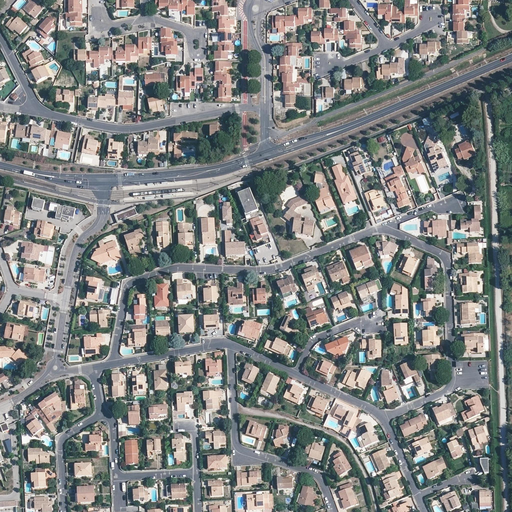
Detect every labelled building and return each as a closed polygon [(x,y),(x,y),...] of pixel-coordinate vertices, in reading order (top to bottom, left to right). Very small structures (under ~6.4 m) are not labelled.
[(32,0),(28,0),(28,1),(29,3),(23,10),(30,15),(31,15),(34,19),(43,9),(32,0)] [(74,0),(69,0),(69,14),(81,14),(82,14),(82,9),(80,9),(79,9),(79,5),(79,0),(74,0)] [(173,0),(168,0),(169,8),(169,10),(173,10),(182,11),(182,3),(174,3),(173,0)] [(181,0),(182,3),(182,11),(182,12),(187,12),(187,15),(195,16),(195,7),(195,1),(187,1),(186,0),(181,0)] [(330,0),(320,0),(320,9),(325,9),(330,9),(330,4),(330,0)] [(405,0),(405,11),(405,14),(405,15),(410,15),(418,15),(418,7),(410,7),(410,4),(410,0),(405,0)] [(392,6),(392,5),(379,5),(379,15),(383,15),(388,15),(388,17),(388,19),(392,19),(392,6)] [(469,10),(469,5),(455,5),(454,5),(454,10),(454,18),(462,18),(465,18),(465,10),(469,10)] [(397,6),(392,6),(392,19),(392,22),(396,22),(405,22),(405,15),(405,14),(397,14),(397,11),(397,6)] [(228,7),(225,7),(212,7),(212,12),(217,12),(220,12),(220,20),(228,20),(228,11),(228,7)] [(312,17),(312,9),(303,9),(299,9),(299,15),(299,17),(299,25),(304,25),(304,20),(304,17),(312,17)] [(347,9),(331,9),(331,13),(336,14),(339,14),(339,22),(345,22),(346,22),(347,13),(347,9)] [(81,14),(69,14),(66,14),(66,19),(70,19),(70,26),(82,27),(82,23),(81,23),(81,18),(81,14)] [(49,16),(36,31),(46,39),(48,36),(48,35),(55,27),(52,24),(55,21),(49,16)] [(27,26),(18,17),(15,20),(12,17),(5,26),(8,28),(12,32),(14,30),(19,35),(27,26)] [(286,17),(282,17),(273,17),(273,28),(281,28),(280,33),(286,33),(286,27),(286,17)] [(299,17),(290,17),(286,17),(286,27),(295,27),(295,25),(299,25),(299,17)] [(462,18),(454,18),(454,27),(454,31),(458,31),(464,31),(464,22),(462,22),(462,18)] [(235,20),(229,20),(228,20),(220,20),(219,20),(219,25),(219,33),(221,33),(230,33),(230,25),(235,25),(235,20)] [(355,22),(348,22),(346,22),(345,22),(345,31),(347,31),(347,35),(355,35),(355,26),(355,22)] [(171,29),(161,29),(160,43),(161,43),(175,43),(175,39),(173,39),(171,39),(171,34),(171,29)] [(334,29),(325,29),(325,32),(325,39),(329,39),(338,39),(338,35),(338,31),(334,31),(334,29)] [(467,31),(464,31),(458,31),(458,36),(458,39),(457,39),(457,44),(469,43),(469,39),(467,39),(467,31)] [(325,32),(312,32),(312,40),(312,42),(316,42),(325,42),(325,39),(325,32)] [(231,33),(230,33),(221,33),(221,37),(221,42),(219,42),(217,42),(217,47),(231,47),(231,33)] [(362,35),(357,35),(355,35),(347,35),(346,35),(346,40),(350,40),(350,48),(362,48),(362,40),(362,35)] [(152,43),(152,38),(148,37),(148,39),(143,39),(139,39),(139,45),(139,54),(143,54),(143,50),(152,50),(152,43)] [(435,43),(432,43),(428,43),(428,45),(428,52),(437,52),(437,48),(440,48),(439,41),(435,41),(435,43)] [(177,43),(175,43),(161,43),(161,48),(166,48),(166,56),(178,56),(178,52),(177,52),(177,47),(177,43)] [(297,56),(297,43),(289,43),(289,49),(287,49),(284,48),(285,56),(291,56),(297,56)] [(428,52),(428,45),(423,45),(420,45),(420,43),(416,43),(416,51),(419,51),(420,54),(428,54),(428,52)] [(139,54),(139,45),(135,45),(135,46),(130,46),(125,46),(125,48),(125,60),(125,62),(130,62),(130,57),(131,54),(139,54)] [(125,60),(125,48),(118,47),(117,50),(117,52),(112,52),(112,57),(112,60),(125,60)] [(234,52),(234,47),(231,47),(217,47),(217,52),(214,52),(214,60),(228,60),(228,52),(234,52)] [(112,50),(112,48),(109,48),(109,49),(104,49),(99,49),(99,53),(99,65),(104,65),(104,60),(104,57),(112,57),(112,52),(112,50)] [(86,51),(81,51),(78,51),(78,50),(74,49),(73,62),(78,62),(78,60),(86,60),(86,51)] [(25,59),(28,57),(30,61),(29,62),(31,67),(36,64),(43,60),(42,56),(41,56),(39,53),(37,54),(36,52),(33,54),(30,50),(22,54),(25,59)] [(90,51),(86,51),(86,60),(94,61),(94,63),(94,68),(99,68),(99,65),(99,53),(94,52),(90,52),(90,51)] [(291,65),(291,56),(285,56),(281,56),(281,61),(281,69),(292,69),(292,65),(291,65)] [(231,63),(216,63),(216,67),(215,76),(223,76),(223,68),(226,68),(231,68),(231,63)] [(398,64),(394,64),(391,64),(391,66),(391,73),(399,73),(399,70),(402,70),(402,63),(398,63),(398,64)] [(0,65),(0,84),(0,85),(3,83),(10,80),(5,70),(3,71),(2,69),(0,65)] [(50,75),(44,65),(41,67),(47,77),(50,75)] [(391,73),(391,66),(386,66),(383,66),(382,65),(378,65),(378,72),(382,72),(382,75),(391,75),(391,73)] [(47,77),(41,67),(38,68),(31,72),(37,82),(47,77)] [(203,75),(203,69),(195,69),(195,72),(190,72),(190,77),(190,89),(195,89),(195,83),(203,83),(203,75)] [(293,69),(292,69),(281,69),(279,69),(279,74),(281,74),(283,74),(283,78),(283,83),(284,83),(293,83),(293,69)] [(165,74),(145,76),(145,87),(166,85),(165,74)] [(190,77),(185,78),(180,78),(180,76),(177,76),(176,91),(181,92),(180,89),(185,89),(185,93),(190,93),(190,89),(190,77)] [(230,76),(226,76),(223,76),(215,76),(214,76),(214,81),(219,81),(222,81),(222,89),(230,89),(230,80),(230,76)] [(361,78),(358,78),(353,78),(353,81),(353,88),(362,88),(362,85),(365,85),(365,77),(361,77),(361,78)] [(353,88),(353,81),(349,81),(346,81),(346,79),(341,80),(342,87),(345,87),(345,90),(353,90),(353,88)] [(300,88),(300,83),(293,83),(284,83),(284,87),(284,90),(283,90),(283,95),(286,96),(296,96),(296,88),(300,88)] [(334,98),(334,88),(329,88),(326,89),(326,87),(321,87),(322,99),(327,99),(326,98),(334,98)] [(231,97),(231,89),(230,89),(222,89),(219,89),(219,102),(226,102),(226,97),(228,97),(231,97)] [(74,91),(70,91),(61,91),(61,90),(56,90),(56,101),(62,101),(69,102),(69,103),(73,103),(74,95),(74,91)] [(119,93),(119,95),(118,106),(123,106),(127,106),(128,106),(128,110),(132,110),(133,94),(119,93)] [(118,106),(119,95),(105,95),(105,97),(98,97),(98,99),(98,107),(106,108),(106,106),(118,106)] [(165,96),(161,97),(148,100),(150,113),(163,110),(162,104),(166,103),(165,96)] [(296,96),(286,96),(286,99),(286,103),(285,103),(285,108),(297,108),(297,103),(295,103),(296,96)] [(98,107),(98,99),(88,99),(88,108),(91,108),(98,109),(98,107)] [(30,139),(32,125),(28,124),(28,127),(17,125),(15,137),(30,139)] [(36,125),(32,125),(30,139),(45,142),(47,130),(36,128),(36,125)] [(218,127),(215,126),(210,126),(210,136),(217,136),(217,137),(222,137),(222,125),(218,125),(218,127)] [(71,134),(58,131),(51,130),(50,139),(56,140),(54,147),(62,149),(63,145),(69,146),(71,134)] [(181,133),(181,135),(181,141),(181,143),(197,143),(198,133),(181,133)] [(98,142),(94,141),(90,141),(91,138),(91,137),(86,136),(82,150),(87,151),(95,153),(98,142)] [(444,154),(442,153),(440,148),(437,147),(438,143),(434,142),(435,139),(428,137),(426,147),(429,148),(431,148),(430,151),(432,156),(430,156),(428,157),(430,162),(436,160),(437,163),(440,170),(449,167),(444,154)] [(123,143),(119,143),(119,145),(113,144),(113,143),(113,140),(109,139),(108,155),(112,156),(112,157),(118,157),(118,158),(122,158),(123,150),(122,150),(123,143)] [(155,140),(149,140),(149,141),(148,143),(148,150),(158,151),(158,140),(155,140)] [(466,141),(466,142),(467,145),(460,148),(455,150),(459,159),(464,157),(465,159),(476,155),(471,142),(470,143),(469,140),(466,141)] [(148,150),(148,143),(142,143),(138,143),(138,153),(148,154),(148,153),(148,150)] [(175,143),(169,143),(169,151),(175,151),(175,160),(182,160),(182,145),(175,145),(175,143)] [(419,155),(414,156),(412,157),(411,156),(412,153),(414,149),(407,146),(403,156),(405,163),(404,163),(408,172),(411,171),(412,169),(416,167),(417,168),(418,171),(420,174),(425,172),(421,162),(419,160),(420,158),(419,155)] [(365,165),(364,161),(368,160),(366,155),(361,157),(359,153),(353,156),(356,164),(354,165),(356,169),(365,165)] [(373,172),(371,167),(367,169),(365,165),(356,169),(358,173),(359,172),(361,177),(365,175),(366,175),(367,179),(374,176),(372,172),(373,172)] [(410,202),(409,198),(406,193),(401,178),(400,176),(405,175),(404,172),(401,165),(393,168),(396,174),(389,177),(391,182),(388,183),(390,188),(393,187),(395,186),(397,191),(399,196),(399,195),(400,198),(398,199),(400,202),(398,203),(400,208),(408,205),(407,203),(410,202)] [(357,198),(348,175),(346,176),(344,170),(343,168),(342,166),(335,169),(338,179),(336,180),(345,203),(357,198)] [(322,172),(316,171),(314,182),(322,183),(323,175),(322,175),(322,172)] [(331,201),(329,198),(328,194),(329,194),(326,187),(317,191),(319,197),(314,199),(318,210),(325,207),(329,208),(330,209),(335,207),(333,202),(331,201)] [(251,189),(241,193),(243,198),(240,199),(244,210),(247,209),(249,214),(252,213),(252,214),(248,216),(250,221),(259,218),(260,217),(257,212),(259,211),(251,189)] [(369,192),(366,194),(373,212),(382,209),(381,207),(380,205),(385,204),(382,197),(377,199),(377,197),(375,192),(370,194),(369,192)] [(291,200),(286,206),(290,209),(294,212),(297,208),(310,202),(307,194),(291,200)] [(232,221),(232,202),(230,202),(230,198),(224,198),(224,205),(223,205),(223,219),(225,219),(225,221),(227,221),(227,225),(233,225),(233,221),(232,221)] [(43,211),(45,202),(34,200),(33,204),(32,209),(43,211)] [(74,219),(76,210),(64,207),(64,208),(60,207),(60,205),(51,203),(50,211),(57,213),(56,219),(67,222),(68,221),(69,221),(70,218),(74,219)] [(480,206),(475,206),(475,220),(472,220),(472,223),(467,223),(467,221),(460,221),(461,230),(468,230),(468,229),(470,228),(470,233),(480,232),(480,224),(479,224),(479,221),(481,221),(480,206)] [(7,207),(4,222),(9,223),(9,222),(12,223),(12,224),(18,225),(20,214),(15,213),(16,209),(7,207)] [(138,211),(136,207),(114,216),(117,221),(118,225),(140,217),(138,211)] [(290,209),(287,213),(294,219),(293,225),(292,234),(296,234),(295,235),(298,235),(298,234),(303,235),(303,233),(306,233),(306,236),(312,236),(314,223),(309,222),(309,220),(301,218),(301,215),(298,215),(294,212),(290,209)] [(294,219),(287,213),(284,217),(293,225),(294,219)] [(202,220),(203,241),(215,240),(214,219),(202,220)] [(262,220),(260,221),(251,225),(254,232),(254,233),(257,241),(262,239),(261,236),(260,234),(267,231),(262,220)] [(433,223),(433,222),(433,220),(430,220),(430,222),(424,222),(425,230),(427,230),(427,234),(432,233),(433,236),(439,236),(439,238),(447,237),(446,221),(436,222),(436,223),(433,223)] [(50,238),(51,230),(53,230),(54,226),(48,225),(48,223),(38,221),(36,229),(35,229),(34,235),(50,238)] [(168,222),(157,223),(158,243),(163,243),(164,248),(169,248),(168,222)] [(179,247),(186,247),(193,246),(192,234),(189,234),(188,224),(178,224),(179,231),(180,231),(180,235),(179,235),(179,247)] [(140,252),(137,241),(136,239),(139,238),(140,240),(144,239),(141,230),(135,232),(135,233),(124,237),(130,254),(133,253),(136,253),(140,252)] [(225,232),(226,254),(236,253),(236,256),(245,256),(245,243),(231,243),(231,231),(225,232)] [(107,243),(108,244),(108,246),(106,247),(105,245),(101,246),(101,248),(96,250),(97,251),(95,252),(91,259),(100,264),(100,263),(102,260),(110,257),(114,260),(116,261),(122,259),(119,252),(117,251),(116,248),(118,247),(116,240),(107,243)] [(392,244),(386,244),(383,245),(383,242),(378,242),(377,243),(377,244),(376,245),(376,246),(377,249),(378,248),(380,253),(384,252),(385,254),(390,252),(393,250),(396,251),(398,247),(394,245),(392,245),(392,244)] [(22,253),(21,258),(38,261),(40,252),(43,253),(44,247),(22,243),(21,247),(23,247),(25,248),(24,254),(22,253)] [(468,256),(469,260),(471,259),(471,264),(482,264),(482,259),(483,259),(483,255),(480,255),(478,255),(478,252),(480,252),(480,247),(479,247),(479,244),(457,244),(457,253),(462,253),(462,254),(468,254),(468,253),(472,253),(472,255),(468,256)] [(364,267),(363,264),(371,261),(365,246),(350,252),(356,270),(364,267)] [(418,260),(414,258),(413,260),(409,258),(410,256),(406,254),(399,267),(403,270),(412,275),(418,260)] [(327,268),(329,271),(336,269),(335,267),(344,264),(344,262),(327,268)] [(336,269),(329,271),(333,282),(342,279),(344,284),(350,282),(348,276),(349,276),(344,264),(335,267),(336,269)] [(427,266),(427,271),(425,271),(425,289),(432,289),(432,277),(437,277),(436,270),(435,266),(427,266)] [(321,278),(316,267),(313,269),(313,271),(306,273),(307,275),(308,278),(303,280),(308,291),(315,288),(313,284),(312,284),(311,281),(314,280),(315,280),(317,280),(321,278)] [(24,274),(28,275),(27,280),(31,281),(43,283),(45,272),(25,269),(24,274)] [(28,275),(24,274),(23,281),(31,283),(31,281),(27,280),(28,275)] [(284,282),(283,281),(277,283),(279,288),(279,287),(282,295),(291,292),(292,293),(297,291),(291,276),(287,277),(288,279),(288,280),(284,282)] [(89,286),(88,294),(87,299),(98,300),(99,296),(100,289),(99,288),(101,280),(87,278),(86,285),(89,286)] [(477,278),(467,278),(466,279),(466,286),(462,287),(463,293),(477,293),(477,278)] [(191,284),(183,285),(182,280),(177,280),(177,286),(178,300),(178,305),(186,305),(186,300),(187,300),(193,300),(193,292),(191,292),(191,284)] [(261,282),(261,289),(261,292),(253,292),(253,302),(261,302),(266,301),(265,289),(265,282),(261,282)] [(367,298),(366,297),(365,295),(370,293),(371,295),(378,292),(374,282),(356,289),(361,300),(367,298)] [(236,284),(237,289),(237,291),(235,291),(235,289),(228,289),(229,302),(233,302),(233,304),(243,304),(242,284),(236,284)] [(157,285),(158,296),(155,296),(156,311),(165,310),(165,307),(169,307),(167,285),(157,285)] [(394,285),(392,290),(398,293),(398,296),(396,296),(396,309),(395,309),(395,314),(408,314),(408,309),(406,309),(406,300),(408,301),(408,291),(394,285)] [(212,289),(209,289),(204,290),(204,295),(212,294),(212,303),(217,303),(217,299),(218,299),(218,294),(217,294),(217,288),(212,288),(212,289)] [(335,309),(338,308),(350,304),(351,303),(346,293),(331,299),(335,309)] [(212,294),(204,295),(204,303),(212,303),(212,294)] [(436,310),(435,310),(433,310),(433,303),(435,303),(436,302),(436,298),(425,299),(425,303),(424,303),(424,311),(426,311),(426,316),(436,316),(436,310)] [(29,313),(32,313),(33,307),(35,308),(36,304),(20,301),(17,315),(28,317),(29,313)] [(475,303),(463,304),(463,320),(461,320),(461,324),(475,324),(475,309),(475,303)] [(134,307),(135,312),(135,316),(134,316),(134,320),(145,319),(144,315),(146,315),(145,306),(140,307),(138,307),(134,307)] [(323,308),(313,312),(305,315),(310,327),(319,324),(318,323),(327,319),(323,308)] [(105,327),(105,315),(107,315),(110,315),(110,311),(99,311),(90,312),(90,321),(99,321),(100,327),(105,327)] [(179,317),(180,331),(194,331),(193,316),(179,317)] [(204,329),(220,329),(219,316),(204,317),(204,329)] [(286,317),(280,330),(291,335),(294,327),(293,327),(296,321),(286,317)] [(169,321),(157,322),(157,327),(156,327),(157,342),(163,342),(163,339),(170,339),(169,321)] [(246,322),(244,328),(241,334),(246,335),(245,338),(252,340),(253,338),(257,340),(262,326),(255,323),(254,324),(250,322),(249,323),(246,322)] [(7,324),(4,338),(22,341),(25,327),(7,324)] [(393,325),(394,330),(396,330),(396,339),(394,339),(394,345),(407,345),(407,325),(393,325)] [(433,331),(436,331),(437,331),(437,327),(428,327),(428,331),(423,331),(423,343),(434,342),(434,345),(440,345),(439,337),(436,337),(434,337),(433,331)] [(133,330),(133,334),(129,335),(129,340),(128,340),(128,345),(146,345),(146,333),(145,329),(133,330)] [(483,334),(471,335),(461,335),(461,339),(464,339),(465,349),(466,349),(477,349),(483,349),(483,338),(483,334)] [(98,346),(98,343),(100,343),(105,343),(105,338),(99,338),(97,338),(91,339),(91,338),(84,338),(85,352),(86,355),(92,355),(101,355),(100,346),(98,346)] [(347,338),(337,342),(338,343),(335,344),(335,343),(325,346),(327,353),(335,356),(345,352),(349,344),(347,338)] [(283,354),(287,347),(288,344),(276,339),(274,344),(268,341),(265,348),(278,354),(278,352),(283,354)] [(360,343),(360,349),(369,348),(369,351),(372,351),(372,358),(380,358),(380,351),(381,351),(381,341),(375,342),(372,342),(372,340),(362,340),(362,343),(360,343)] [(0,356),(1,355),(10,355),(12,357),(15,360),(16,359),(20,362),(21,361),(23,359),(27,363),(31,359),(28,356),(29,355),(24,350),(21,352),(18,349),(15,352),(10,348),(6,348),(4,346),(0,347),(0,356)] [(291,348),(287,347),(283,354),(278,352),(278,354),(286,358),(291,348)] [(423,357),(424,362),(424,364),(428,364),(428,371),(430,371),(430,377),(440,377),(439,362),(439,356),(423,357)] [(206,372),(207,371),(209,371),(210,376),(216,376),(216,373),(218,373),(221,373),(220,361),(217,361),(217,364),(212,364),(211,359),(205,359),(206,372)] [(323,363),(320,361),(315,371),(327,376),(329,372),(332,374),(335,367),(332,365),(324,362),(323,363)] [(400,367),(406,380),(414,377),(416,383),(420,381),(412,361),(400,367)] [(175,364),(176,375),(187,374),(187,376),(191,376),(190,362),(184,362),(184,363),(175,364)] [(246,370),(243,378),(253,383),(259,370),(246,364),(244,369),(246,370)] [(166,389),(165,371),(165,366),(159,366),(159,371),(154,372),(155,390),(166,389)] [(347,371),(344,378),(348,380),(345,385),(353,389),(355,385),(356,383),(358,384),(358,387),(363,390),(367,382),(364,381),(368,373),(365,371),(356,371),(355,374),(347,371)] [(132,372),(132,379),(133,393),(137,393),(137,392),(137,390),(143,389),(143,382),(144,382),(143,377),(137,378),(136,372),(132,372)] [(3,374),(0,376),(0,383),(6,380),(8,379),(6,376),(5,377),(3,374)] [(123,397),(123,382),(122,374),(119,374),(119,375),(112,376),(112,381),(113,381),(113,387),(112,387),(113,397),(123,397)] [(269,375),(261,391),(273,396),(275,391),(274,391),(279,379),(269,375)] [(389,375),(382,375),(381,376),(381,381),(381,386),(385,388),(386,391),(383,393),(385,398),(387,403),(399,398),(394,388),(392,389),(391,386),(391,384),(391,379),(389,379),(389,375)] [(286,391),(290,393),(288,397),(298,402),(303,392),(298,390),(299,388),(293,386),(290,384),(286,391)] [(80,391),(80,386),(70,387),(71,405),(80,405),(80,409),(86,409),(84,391),(80,391)] [(273,396),(261,391),(260,394),(271,399),(273,396)] [(221,392),(214,392),(203,393),(204,401),(206,401),(207,410),(216,410),(216,406),(218,406),(218,400),(216,400),(216,397),(218,397),(222,397),(221,392)] [(56,394),(55,393),(43,401),(44,402),(56,394)] [(187,404),(189,404),(189,405),(193,405),(192,393),(188,393),(184,393),(184,395),(177,395),(177,412),(185,411),(185,406),(185,404),(187,404)] [(44,402),(39,406),(34,409),(36,412),(41,409),(47,417),(51,414),(48,410),(53,406),(55,412),(61,411),(61,402),(56,394),(44,402)] [(324,412),(328,403),(323,401),(323,399),(317,396),(316,398),(312,396),(307,407),(311,409),(311,410),(316,413),(318,409),(324,412)] [(477,396),(467,401),(471,412),(462,416),(464,421),(480,415),(479,412),(484,411),(477,396)] [(471,412),(467,401),(464,402),(467,410),(460,414),(462,416),(471,412)] [(167,405),(149,406),(150,419),(157,418),(158,418),(158,415),(167,414),(167,405)] [(446,405),(441,407),(437,409),(437,408),(432,410),(438,423),(451,418),(446,405)] [(61,411),(55,412),(53,406),(48,410),(51,414),(47,417),(50,422),(61,415),(61,411)] [(128,407),(129,416),(129,424),(139,424),(138,407),(128,407)] [(349,413),(337,408),(333,417),(344,422),(343,426),(348,428),(355,414),(349,412),(349,413)] [(47,417),(41,409),(36,412),(46,425),(50,422),(47,417)] [(42,429),(43,429),(32,414),(26,419),(30,424),(27,427),(30,432),(34,436),(36,434),(40,439),(45,434),(42,429)] [(428,425),(423,414),(419,416),(419,417),(408,422),(409,423),(405,424),(399,427),(402,433),(404,433),(406,436),(424,428),(423,427),(428,425)] [(250,421),(246,432),(259,436),(260,433),(264,434),(267,427),(255,424),(255,423),(250,421)] [(363,435),(362,436),(364,440),(363,441),(365,447),(379,441),(376,435),(375,436),(373,437),(371,433),(373,432),(374,431),(371,422),(360,427),(363,435)] [(0,424),(0,425),(2,432),(9,430),(6,423),(0,424)] [(288,428),(285,430),(284,427),(279,426),(278,431),(277,431),(275,440),(273,441),(274,445),(280,446),(281,448),(282,448),(283,448),(282,446),(285,445),(283,440),(282,438),(287,436),(288,438),(291,436),(288,428)] [(487,441),(485,436),(482,427),(468,431),(473,445),(480,443),(487,441)] [(205,436),(206,439),(209,439),(209,443),(214,443),(214,447),(219,447),(219,443),(225,443),(224,433),(205,433),(205,436)] [(101,436),(93,437),(90,437),(90,443),(91,442),(91,444),(88,444),(86,444),(86,452),(99,451),(99,446),(102,446),(101,436)] [(450,439),(451,443),(447,445),(453,459),(462,455),(459,447),(456,441),(458,440),(456,436),(450,439)] [(412,449),(414,448),(417,456),(423,453),(422,452),(427,450),(427,451),(432,449),(427,438),(418,442),(408,447),(410,450),(412,449)] [(184,461),(184,452),(182,452),(181,449),(185,449),(185,442),(185,440),(172,441),(173,450),(176,449),(176,453),(174,453),(174,459),(176,459),(176,460),(178,461),(178,462),(184,461)] [(125,442),(125,446),(126,457),(129,457),(129,465),(138,464),(137,446),(137,441),(125,442)] [(153,453),(160,452),(160,441),(147,442),(148,457),(153,456),(153,453)] [(318,443),(317,444),(317,447),(312,446),(309,454),(308,458),(320,461),(324,447),(322,447),(322,444),(318,443)] [(41,454),(41,452),(41,449),(28,449),(28,453),(28,460),(40,459),(40,464),(50,463),(49,454),(44,454),(41,454)] [(390,468),(387,460),(386,461),(384,455),(385,454),(387,453),(385,449),(373,454),(380,472),(390,468)] [(335,461),(344,456),(342,452),(333,457),(335,461)] [(351,469),(344,456),(335,461),(333,462),(335,466),(340,475),(351,469)] [(208,458),(208,467),(214,466),(214,469),(227,468),(226,457),(208,458)] [(423,468),(427,476),(428,475),(430,479),(435,477),(434,476),(439,474),(438,472),(442,469),(446,468),(442,459),(423,468)] [(488,459),(480,459),(480,463),(484,473),(489,473),(488,459)] [(91,464),(75,465),(76,477),(92,476),(91,464)] [(261,478),(260,473),(249,474),(241,474),(242,486),(253,485),(253,484),(257,483),(257,478),(261,478)] [(31,475),(32,486),(37,486),(37,488),(46,488),(45,474),(31,475)] [(383,488),(385,494),(388,493),(390,498),(399,495),(396,489),(399,488),(396,481),(398,479),(397,476),(383,481),(386,487),(383,488)] [(289,477),(282,478),(282,487),(282,490),(293,489),(292,479),(289,479),(289,477)] [(209,486),(211,486),(212,496),(223,495),(222,483),(218,484),(218,481),(215,482),(208,482),(208,486),(209,486)] [(341,491),(351,488),(352,487),(351,483),(340,487),(341,491)] [(171,485),(171,486),(167,486),(167,497),(172,497),(172,499),(186,498),(185,485),(171,485)] [(77,488),(77,494),(80,494),(81,503),(95,502),(94,487),(77,488)] [(311,495),(311,493),(312,489),(304,487),(299,504),(310,507),(314,496),(313,496),(311,495)] [(355,500),(351,488),(341,491),(338,492),(341,499),(343,498),(344,500),(346,508),(354,506),(352,501),(355,500)] [(144,492),(143,490),(139,490),(139,492),(133,492),(134,501),(139,500),(139,498),(144,498),(144,500),(148,500),(148,492),(144,492)] [(485,493),(479,493),(479,491),(477,491),(474,491),(475,502),(480,501),(480,504),(491,504),(490,493),(485,493)] [(451,493),(442,497),(444,502),(446,502),(450,511),(461,506),(454,492),(451,493)] [(257,507),(263,507),(263,495),(246,496),(247,508),(252,507),(252,510),(254,510),(257,510),(257,507)] [(34,498),(34,500),(30,500),(31,509),(35,509),(42,509),(42,511),(51,511),(52,506),(49,506),(49,502),(48,497),(34,498)] [(444,502),(442,497),(440,498),(442,503),(443,503),(446,511),(447,511),(450,511),(446,502),(444,502)] [(388,511),(406,511),(405,510),(409,509),(409,506),(408,502),(388,511)]
